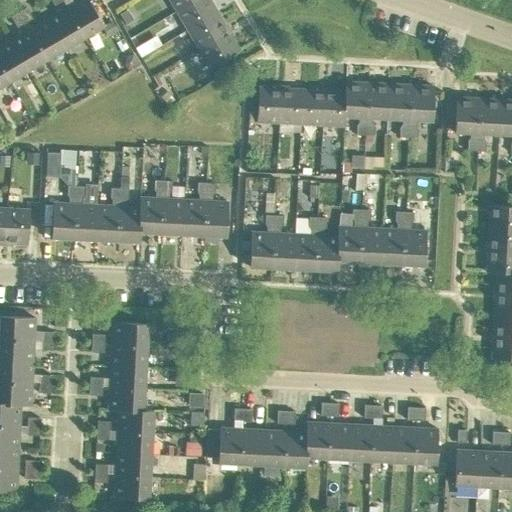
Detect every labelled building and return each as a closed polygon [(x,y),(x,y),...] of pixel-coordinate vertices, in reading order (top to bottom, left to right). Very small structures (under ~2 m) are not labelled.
[(86,0),(77,0),(65,8),(83,38),(102,27),(86,0)] [(168,0),(175,11),(194,0),(168,0)] [(194,0),(175,11),(186,30),(216,12),(208,0),(194,0)] [(25,8),(17,12),(24,23),(32,19),(25,8)] [(65,8),(46,19),(64,49),(83,38),(65,8)] [(127,11),(119,16),(125,25),(133,20),(127,11)] [(24,23),(17,12),(10,17),(16,28),(24,23)] [(186,30),(197,49),(227,31),(216,12),(186,30)] [(46,19),(27,29),(45,60),(64,49),(46,19)] [(111,21),(102,27),(108,37),(117,32),(111,21)] [(27,29),(9,40),(27,71),(45,60),(27,29)] [(227,31),(197,49),(208,68),(239,50),(227,31)] [(9,40),(0,45),(0,68),(8,82),(27,71),(9,40)] [(145,42),(134,48),(140,58),(150,52),(145,42)] [(138,65),(132,54),(126,58),(124,65),(127,71),(138,65)] [(0,68),(0,86),(8,82),(0,68)] [(355,135),(364,135),(367,83),(344,82),(344,92),(343,117),(344,117),(358,118),(358,123),(355,126),(355,135)] [(372,118),(386,119),(388,84),(367,83),(364,135),(373,136),(373,127),(371,123),(372,118)] [(398,137),(407,138),(410,85),(388,84),(386,119),(401,120),(401,125),(399,128),(398,137)] [(410,85),(407,138),(416,138),(417,129),(415,126),(415,120),(430,121),(432,86),(410,85)] [(256,122),(278,123),(280,88),(258,87),(256,122)] [(278,123),(300,124),(301,90),(280,88),(278,123)] [(300,124),(321,126),(323,91),(301,90),(300,124)] [(343,127),(344,117),(343,117),(344,92),(323,91),(321,126),(343,127)] [(174,100),(166,92),(160,97),(168,106),(174,100)] [(466,151),(475,151),(478,99),(455,97),(454,132),(469,133),(469,138),(466,141),(466,151)] [(483,134),(497,135),(499,100),(478,99),(475,151),(484,152),(484,142),(482,139),(483,134)] [(509,153),(511,153),(511,100),(499,100),(497,135),(511,135),(511,136),(511,141),(509,144),(509,153)] [(58,177),(60,153),(46,153),(45,176),(58,177)] [(36,164),(36,154),(27,154),(26,164),(36,164)] [(0,155),(0,166),(8,167),(9,157),(0,155)] [(350,167),(362,169),(363,157),(351,156),(350,167)] [(362,193),(363,174),(355,174),(354,192),(362,193)] [(119,177),(118,189),(127,189),(128,178),(119,177)] [(139,197),(139,207),(138,232),(160,234),(162,181),(153,180),(153,190),(155,193),(154,198),(139,197)] [(171,181),(162,181),(160,234),(182,235),(183,199),(168,199),(168,194),(171,191),(171,181)] [(198,200),(183,199),(182,235),(203,236),(205,183),(196,183),(196,192),(198,195),(198,200)] [(214,183),(205,183),(203,236),(225,237),(227,202),(211,201),(212,196),(214,193),(214,183)] [(316,198),(317,186),(309,185),(308,198),(316,198)] [(50,238),(73,239),(75,186),(66,186),(66,195),(68,198),(68,204),(52,203),(50,238)] [(73,239),(94,240),(96,205),(81,204),(81,199),(84,196),(84,187),(75,186),(73,239)] [(94,240),(116,241),(118,189),(110,188),(109,197),(111,201),(111,206),(96,205),(94,240)] [(118,189),(116,241),(138,242),(138,232),(139,207),(124,206),(125,201),(127,198),(127,189),(118,189)] [(404,209),(404,197),(394,197),(394,208),(404,209)] [(271,213),(272,201),(264,201),(263,212),(271,213)] [(511,206),(488,206),(487,228),(511,229),(511,206)] [(6,208),(4,244),(26,245),(28,210),(6,208)] [(337,236),(335,271),(336,271),(336,261),(357,262),(360,210),(351,209),(351,219),(353,222),(352,227),(337,226),(336,236),(337,236)] [(369,210),(360,210),(357,262),(379,263),(380,228),(366,228),(366,222),(368,220),(369,210)] [(395,229),(380,228),(379,263),(400,265),(403,212),(394,211),(394,221),(396,224),(395,229)] [(412,212),(403,212),(400,265),(423,266),(424,231),(409,230),(409,225),(412,222),(412,212)] [(249,267),(271,268),(273,215),(264,215),(264,224),(266,228),(266,233),(250,232),(249,267)] [(271,268),(292,269),(294,234),(279,233),(279,228),(282,225),(282,216),(273,215),(271,268)] [(314,270),(316,217),(307,217),(307,219),(295,218),(294,234),(292,269),(314,270)] [(314,270),(335,271),(337,236),(336,236),(322,235),(322,230),(325,227),(325,218),(316,217),(314,270)] [(511,229),(487,228),(486,249),(511,250),(511,229)] [(485,272),(495,272),(511,272),(511,250),(486,249),(485,272)] [(495,272),(494,293),(511,294),(511,272),(495,272)] [(511,294),(494,293),(493,315),(511,315),(511,294)] [(511,315),(493,315),(491,336),(511,337),(511,315)] [(0,316),(0,338),(33,340),(34,318),(0,316)] [(111,322),(110,344),(145,346),(146,324),(111,322)] [(41,332),(40,340),(53,341),(53,332),(41,332)] [(91,334),(90,343),(103,344),(104,335),(91,334)] [(511,337),(491,336),(490,358),(511,359),(511,337)] [(0,338),(0,359),(32,362),(33,340),(0,338)] [(53,341),(40,340),(40,349),(53,350),(53,341)] [(103,344),(90,343),(90,352),(103,353),(103,344)] [(110,344),(109,366),(144,368),(145,346),(110,344)] [(0,359),(0,381),(31,383),(32,362),(0,359)] [(109,366),(108,388),(143,389),(144,368),(109,366)] [(38,375),(38,384),(51,384),(51,375),(38,375)] [(89,377),(88,386),(101,387),(101,378),(89,377)] [(0,381),(0,403),(20,404),(20,405),(30,405),(31,383),(0,381)] [(51,384),(38,384),(38,393),(50,393),(51,384)] [(101,387),(88,386),(88,395),(100,396),(101,387)] [(107,410),(117,410),(142,411),(142,410),(143,389),(108,388),(107,410)] [(202,408),(202,394),(188,393),(187,407),(202,408)] [(0,424),(19,426),(20,405),(20,404),(0,403),(0,424)] [(319,416),(328,416),(329,403),(320,403),(319,416)] [(329,403),(328,416),(337,416),(338,404),(329,403)] [(362,418),(371,418),(372,405),(363,405),(362,418)] [(372,405),(371,418),(380,419),(381,406),(372,405)] [(405,420),(414,420),(415,407),(406,407),(405,420)] [(415,407),(414,420),(423,421),(424,408),(415,407)] [(232,421),(241,422),(242,409),(233,408),(232,421)] [(242,409),(241,422),(250,422),(251,409),(242,409)] [(117,410),(116,431),(151,433),(152,411),(142,410),(142,411),(117,410)] [(275,423),(284,424),(285,411),(276,411),(275,423)] [(285,411),(284,424),(293,424),(294,411),(285,411)] [(26,417),(26,426),(39,427),(39,418),(26,417)] [(96,421),(96,430),(109,431),(109,422),(96,421)] [(306,422),(305,432),(306,432),(304,457),(305,457),(326,458),(328,423),(306,422)] [(349,424),(328,423),(326,458),(348,459),(349,424)] [(0,424),(0,446),(18,447),(19,426),(0,424)] [(371,425),(349,424),(348,459),(369,461),(371,425)] [(393,427),(371,425),(369,461),(391,462),(393,427)] [(39,427),(26,426),(25,435),(38,436),(39,427)] [(414,428),(393,427),(391,462),(412,463),(414,428)] [(239,464),(241,429),(219,428),(219,430),(206,429),(205,458),(217,458),(217,463),(239,464)] [(436,429),(414,428),(412,463),(434,464),(436,429)] [(262,430),(241,429),(239,464),(261,465),(262,430)] [(109,431),(96,430),(95,439),(108,440),(109,431)] [(284,431),(262,430),(261,465),(282,466),(284,431)] [(456,443),(465,443),(465,430),(456,430),(456,443)] [(116,431),(115,453),(150,455),(151,433),(116,431)] [(306,432),(305,432),(284,431),(282,466),(304,467),(305,457),(304,457),(306,432)] [(490,444),(499,445),(500,432),(491,431),(490,444)] [(500,432),(499,445),(508,445),(509,432),(500,432)] [(200,456),(200,443),(185,442),(184,455),(200,456)] [(0,446),(0,468),(17,469),(18,447),(0,446)] [(453,485),(476,486),(477,451),(455,450),(453,485)] [(476,486),(497,487),(499,452),(477,451),(476,486)] [(497,487),(511,487),(511,452),(499,452),(497,487)] [(115,453),(114,474),(149,476),(150,455),(115,453)] [(24,460),(24,469),(37,470),(37,461),(24,460)] [(94,464),(94,473),(106,474),(107,465),(94,464)] [(17,469),(0,468),(0,490),(15,491),(17,469)] [(37,470),(24,469),(23,478),(36,479),(37,470)] [(106,474),(94,473),(93,482),(106,483),(106,474)] [(149,476),(114,474),(113,497),(148,498),(149,476)]
